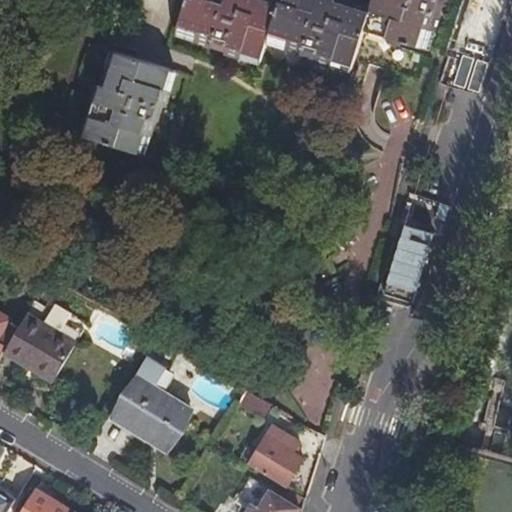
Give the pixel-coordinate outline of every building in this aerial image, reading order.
[(336,0),(280,0),(279,4),(265,0),(187,0),(178,32),(262,59),(268,39),(354,65),(364,30),(423,49),(438,0),(373,0),(370,11),(336,1),(336,0)] [(172,68),(117,52),(107,86),(102,84),(85,135),(145,153),(172,68)] [(389,303),(422,310),(442,227),(408,219),(389,303)] [(30,361),(59,378),(87,332),(76,325),(79,318),(51,302),(47,308),(37,302),(21,328),(6,354),(27,366),(30,361)] [(0,340),(11,322),(12,321),(0,313),(0,340)] [(0,340),(0,365),(6,354),(21,328),(11,322),(0,340)] [(150,335),(142,348),(166,362),(174,348),(150,335)] [(149,427),(163,427),(178,402),(157,390),(169,371),(152,360),(118,415),(143,430),(149,427)] [(27,366),(56,383),(59,378),(30,361),(27,366)] [(264,421),(272,406),(249,393),(241,406),(264,421)] [(168,433),(180,433),(194,411),(178,402),(163,427),(166,427),(168,433)] [(151,439),(155,441),(163,427),(149,427),(143,430),(118,415),(113,424),(148,444),(151,439)] [(163,427),(155,441),(170,450),(180,433),(168,433),(166,427),(163,427)] [(288,487),(304,460),(295,454),(301,444),(275,428),(252,465),(288,487)] [(301,511),(302,511),(250,480),(236,504),(248,511),(301,511)] [(0,511),(12,511),(19,502),(0,490),(0,511)] [(54,507),(57,502),(40,491),(37,496),(54,507)] [(73,511),(74,511),(57,502),(54,507),(37,496),(27,511),(73,511)]
